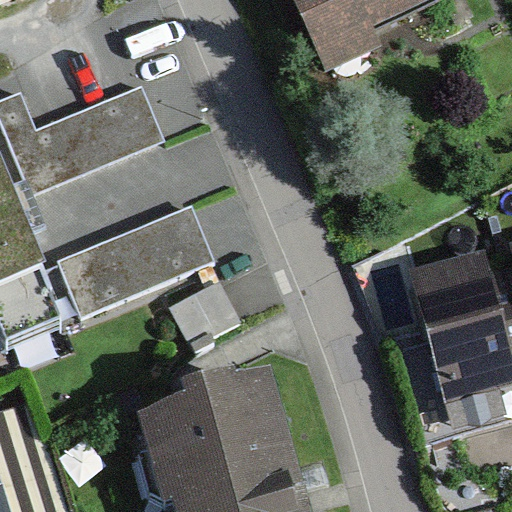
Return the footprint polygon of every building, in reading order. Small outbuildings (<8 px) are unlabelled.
[(294,0),(329,74),(374,53),(364,32),(434,0),(294,0)] [(118,88),(11,143),(58,233),(165,177),(118,88)] [(174,207),(61,254),(93,329),(206,281),(174,207)] [(0,306),(23,297),(0,239),(0,306)] [(511,312),(511,259),(498,264),(511,312)] [(462,432),(511,417),(511,312),(498,264),(421,285),(462,432)] [(198,351),(246,324),(223,282),(174,310),(198,351)] [(166,511),(288,511),(258,394),(144,423),(166,511)] [(0,511),(21,511),(0,445),(0,511)]
